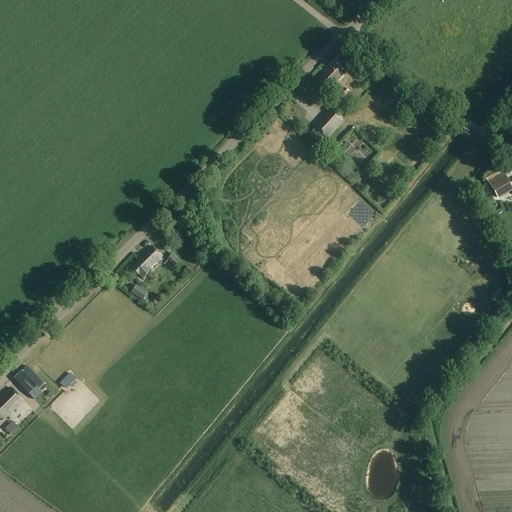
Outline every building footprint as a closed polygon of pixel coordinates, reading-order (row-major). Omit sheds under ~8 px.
[(317,82),(328,92),(349,69),(337,58),(323,72),(325,74),(317,82)] [(344,88),(335,99),(339,103),(349,93),(344,88)] [(314,128),(325,138),(342,119),(331,109),(314,128)] [(335,142),(339,148),(347,142),(343,136),(335,142)] [(488,181),(498,198),(511,190),(502,173),(488,181)] [(132,269),(142,279),(150,271),(148,270),(161,257),(151,246),(137,260),(139,262),(132,269)] [(167,260),(174,267),(179,262),(172,255),(167,260)] [(136,286),(131,293),(142,301),(147,293),(136,286)] [(14,380),(34,400),(41,392),(36,387),(33,384),(28,379),(22,373),(14,380)] [(32,376),(28,379),(33,384),(37,381),(32,376)] [(39,384),(36,387),(41,392),(46,387),(41,382),(39,384)] [(1,420),(22,401),(10,389),(0,398),(0,418),(0,419),(1,420)]
